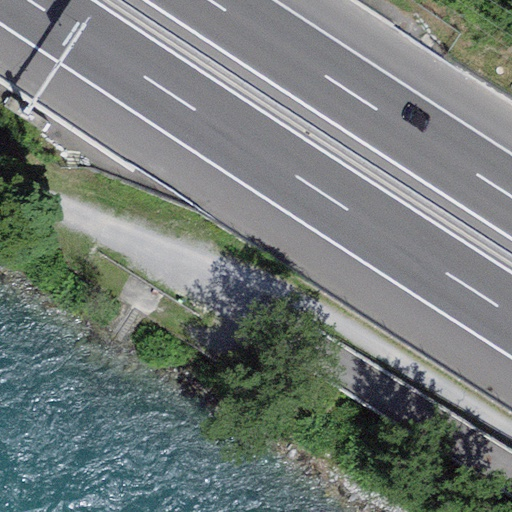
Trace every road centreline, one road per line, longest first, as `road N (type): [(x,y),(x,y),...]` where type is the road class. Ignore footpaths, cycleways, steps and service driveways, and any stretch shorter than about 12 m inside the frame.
road 1 (motorway): [(28,0),(511,315)]
road 2 (motorway): [(511,196),(209,0)]
